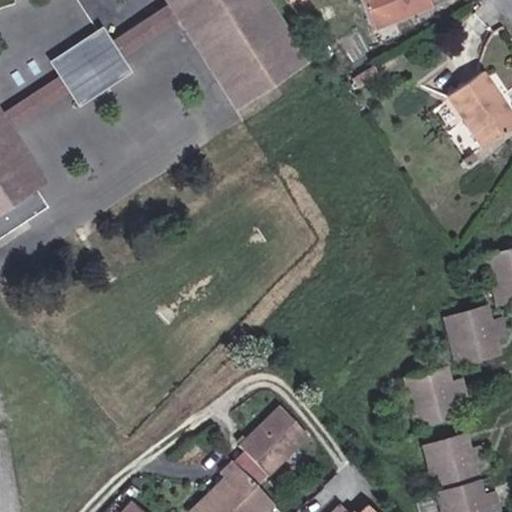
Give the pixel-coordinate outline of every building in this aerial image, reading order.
[(148,0),(154,9),(169,25),(227,104),(311,58),(271,0),(148,0)] [(433,0),(364,0),(376,27),(435,4),(433,0)] [(103,43),(115,61),(169,25),(154,9),(103,43)] [(42,64),(50,79),(65,98),(74,106),(122,72),(115,61),(103,43),(94,29),(42,64)] [(511,119),(497,98),(503,93),(487,70),(451,95),(485,145),(511,126),(511,119)] [(49,83),(60,99),(65,98),(50,79),(49,83)] [(5,112),(16,128),(60,99),(49,83),(5,112)] [(49,177),(16,128),(5,112),(0,105),(0,237),(52,203),(40,184),(49,177)] [(511,255),(489,261),(503,309),(511,305),(511,255)] [(493,311),(450,323),(462,367),(505,355),(501,341),(511,337),(511,323),(511,321),(496,325),(493,311)] [(451,368),(405,380),(418,428),(465,416),(461,400),(473,397),(469,379),(455,383),(451,368)] [(279,408),(240,448),(267,474),(306,434),(279,408)] [(472,432),(428,444),(445,511),(493,511),(493,509),(505,506),(501,493),(490,496),(481,464),(493,461),(489,446),(476,449),(472,432)] [(266,511),(273,505),(234,467),(226,476),(230,483),(202,511),(266,511)]
